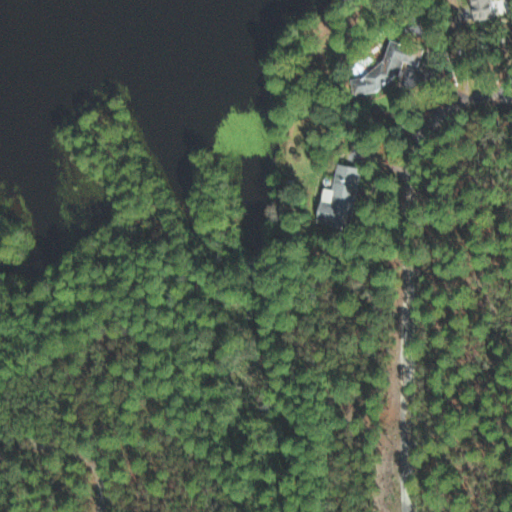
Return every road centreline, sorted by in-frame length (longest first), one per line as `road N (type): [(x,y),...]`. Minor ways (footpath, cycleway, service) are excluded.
road 1 (residential): [(511,105),(452,111),(426,132),(410,161),(408,511)]
road 2 (residential): [(99,511),(101,487),(88,462),(66,450),(0,440)]
